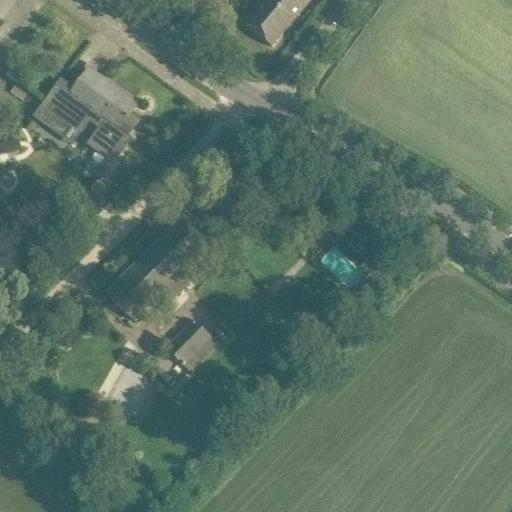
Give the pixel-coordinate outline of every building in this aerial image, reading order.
[(312,0),(261,0),(242,23),(272,48),(312,0)] [(57,86),(34,118),(60,136),(72,120),(77,112),(89,120),(100,129),(88,145),(113,164),(131,139),(127,137),(138,123),(129,117),(137,106),(89,71),(77,87),(70,96),(57,86)] [(310,208),(295,224),(302,230),(317,215),(310,208)] [(182,220),(106,295),(121,309),(134,322),(167,288),(177,298),(197,278),(187,269),(209,247),(196,234),(182,220)] [(397,243),(384,257),(398,271),(411,258),(397,243)] [(192,374),(219,346),(193,320),(166,348),(192,374)] [(79,406),(79,411),(80,415),(83,419),(87,422),(91,423),(96,423),(101,422),(105,419),(107,415),(109,411),(109,406),(107,401),(105,397),(101,395),(96,393),(91,393),(87,395),(83,397),(80,401),(79,406)]
